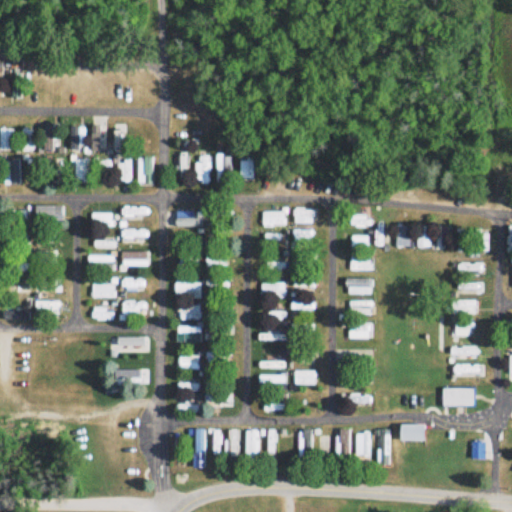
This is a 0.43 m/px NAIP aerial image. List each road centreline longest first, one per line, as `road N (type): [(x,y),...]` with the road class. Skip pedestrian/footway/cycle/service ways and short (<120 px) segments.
road 1 (residential): [(162,504),(160,106)]
road 2 (residential): [(160,106),(511,128)]
road 3 (residential): [(162,504),(228,487),(511,503)]
road 4 (residential): [(160,106),(116,51),(29,0)]
road 5 (residential): [(162,504),(0,502)]
road 6 (residential): [(0,234),(158,260)]
road 7 (residential): [(160,106),(0,105)]
road 8 (residential): [(98,109),(86,251)]
